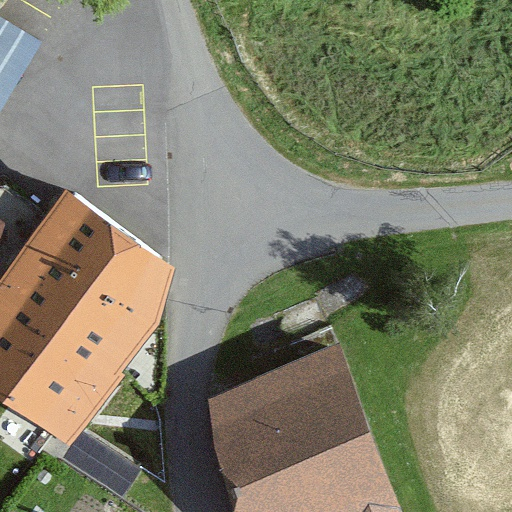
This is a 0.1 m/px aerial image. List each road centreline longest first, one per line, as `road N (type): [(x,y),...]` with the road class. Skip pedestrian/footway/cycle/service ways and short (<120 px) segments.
road 1 (residential): [(241,230),(194,322),(186,421),(212,511)]
road 2 (unclassified): [(241,230),(511,197)]
road 3 (unclassified): [(241,230),(180,0)]
